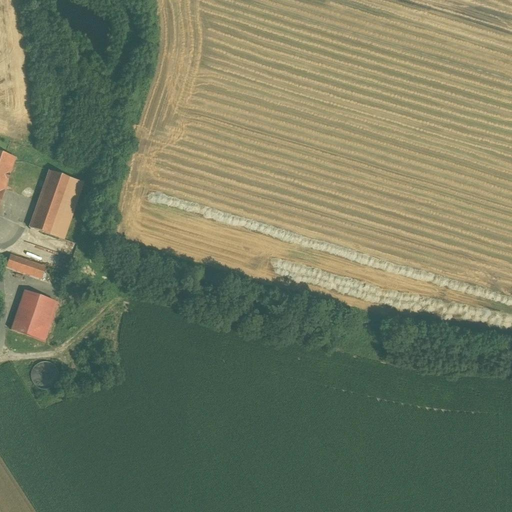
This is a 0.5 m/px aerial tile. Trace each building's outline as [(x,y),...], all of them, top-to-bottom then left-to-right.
[(0,204),(5,191),(4,191),(14,160),(15,160),(21,145),(0,137),(0,204)] [(49,172),(30,229),(52,236),(72,180),(49,172)] [(72,180),(52,236),(62,240),(82,183),(72,180)] [(45,268),(10,256),(6,268),(42,280),(45,268)] [(54,302),(24,291),(11,331),(41,341),(54,302)] [(117,361),(82,372),(85,382),(120,372),(117,361)] [(58,385),(58,379),(57,374),(54,370),(50,367),(44,366),(39,367),(34,370),(32,375),(31,380),(32,385),(35,390),(40,393),(45,394),(50,393),(55,389),(58,385)]
